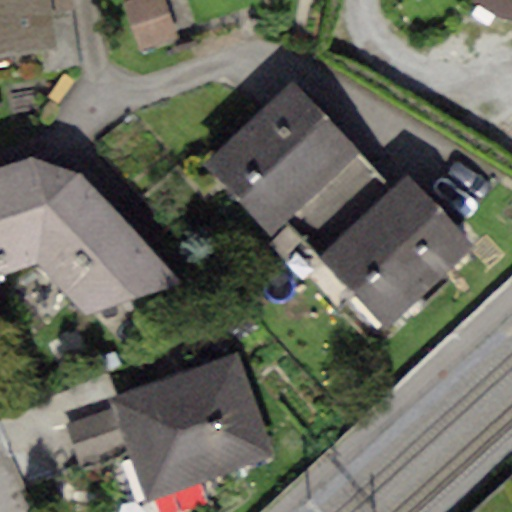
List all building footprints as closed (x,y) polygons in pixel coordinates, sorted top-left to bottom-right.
[(0,0),(0,53),(56,45),(50,11),(74,8),(72,0),(0,0)] [(163,0),(135,0),(123,4),(138,51),(175,39),(163,0)] [(289,83),(202,167),(269,237),(285,223),(357,154),(289,83)] [(285,223),(319,259),(391,190),(357,154),(285,223)] [(33,161),(0,170),(0,274),(37,262),(83,315),(177,280),(82,177),(33,161)] [(391,190),(319,259),(385,327),(471,248),(406,177),(391,190)] [(235,356),(113,396),(116,407),(128,443),(147,499),(269,459),(235,356)] [(128,443),(116,407),(66,422),(78,458),(128,443)]
